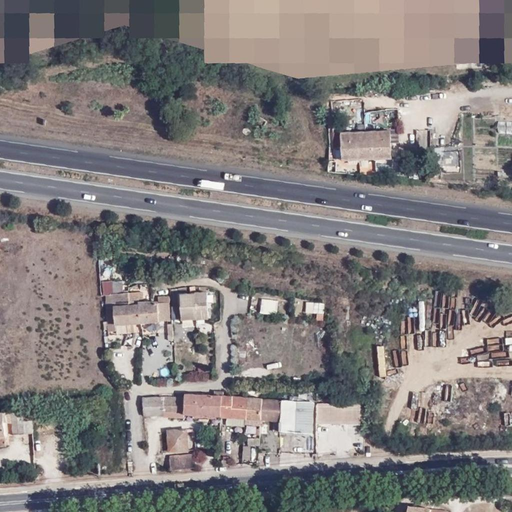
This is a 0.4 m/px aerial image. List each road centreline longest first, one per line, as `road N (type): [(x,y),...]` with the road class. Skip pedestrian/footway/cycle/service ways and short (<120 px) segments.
road 1 (motorway): [(511,222),(0,148)]
road 2 (motorway): [(0,179),(511,253)]
road 3 (secondary): [(0,501),(385,471)]
road 4 (secondary): [(511,458),(385,471)]
road 5 (secondary): [(385,471),(511,472)]
